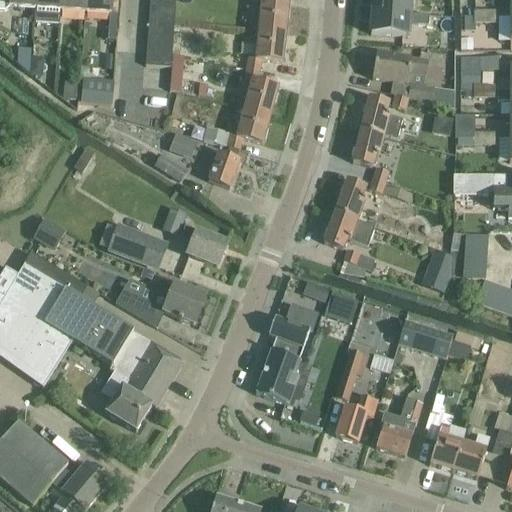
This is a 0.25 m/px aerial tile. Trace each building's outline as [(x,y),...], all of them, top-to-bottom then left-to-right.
[(0,0),(0,11),(5,12),(10,8),(35,10),(35,0),(0,0)] [(60,12),(61,0),(35,0),(35,10),(34,23),(59,25),(60,12)] [(85,14),(86,0),(61,0),(60,12),(85,14)] [(86,0),(85,14),(110,17),(108,41),(115,42),(117,16),(111,15),(112,1),(111,0),(86,0)] [(267,4),(267,0),(253,0),(253,4),(260,4),(258,33),(285,35),(288,6),(267,4)] [(373,0),(372,14),(409,16),(410,0),(373,0)] [(175,20),(176,7),(150,5),(149,18),(175,20)] [(499,11),(486,12),(486,25),(498,25),(499,11)] [(473,25),(474,25),(486,25),(486,12),(473,12),(473,18),(473,25)] [(372,14),(371,36),(407,39),(408,26),(428,28),(429,17),(409,16),(372,14)] [(149,18),(148,32),(174,34),(175,20),(149,18)] [(473,25),(473,18),(464,18),(464,32),(474,32),(474,25),(473,25)] [(20,25),(20,38),(29,38),(30,26),(20,25)] [(174,46),(174,34),(148,32),(147,44),(174,46)] [(247,71),(259,74),(261,63),(282,65),(285,35),(258,33),(256,61),(249,60),(247,71)] [(147,44),(147,56),(173,58),(174,46),(147,44)] [(31,54),(18,54),(18,68),(31,68),(31,54)] [(106,56),(105,70),(112,71),(113,57),(106,56)] [(173,58),(147,56),(146,69),(172,71),(173,58)] [(406,87),(408,74),(425,77),(427,63),(396,59),(376,56),(372,81),(406,87)] [(33,58),(31,77),(42,78),(43,59),(33,58)] [(170,92),(170,94),(175,94),(181,94),(184,59),(173,58),(172,71),(170,92)] [(460,100),(485,100),(485,86),(481,86),(481,74),(506,73),(506,59),(461,59),(461,93),(460,92),(460,100)] [(511,68),(511,69),(510,83),(497,83),(497,86),(497,93),(511,92),(511,68)] [(244,111),(270,117),(278,90),(257,84),(259,74),(247,71),(244,82),(250,84),(244,111)] [(82,81),(80,105),(111,108),(113,84),(82,81)] [(77,102),(78,84),(63,84),(62,101),(77,102)] [(511,116),(511,92),(497,93),(497,86),(485,86),(485,100),(497,100),(497,103),(510,103),(510,117),(511,116)] [(411,87),(408,100),(441,109),(447,110),(454,112),(454,92),(411,87)] [(405,111),(408,100),(395,97),(393,108),(405,111)] [(383,139),(397,142),(402,121),(385,117),(388,106),(369,101),(361,133),(383,139)] [(228,150),(238,152),(239,152),(242,141),(262,147),(270,117),(244,111),(238,139),(231,137),(231,136),(206,129),(202,142),(228,150)] [(486,134),(473,134),(472,127),(455,127),(456,140),(473,139),(473,147),(486,147),(486,134)] [(383,139),(361,133),(352,165),(372,170),(375,158),(378,159),(383,139)] [(486,134),(486,147),(499,147),(498,133),(486,134)] [(175,136),(169,153),(191,161),(198,144),(175,136)] [(85,150),(81,157),(73,170),(82,175),(84,173),(96,181),(107,163),(85,150)] [(208,184),(211,185),(229,191),(240,163),(235,161),(238,152),(228,150),(226,158),(219,155),(208,184)] [(187,174),(161,158),(157,156),(151,166),(154,168),(180,185),(187,174)] [(385,187),(389,175),(376,171),(373,182),(385,187)] [(488,196),(493,196),(493,211),(508,211),(508,220),(511,219),(511,177),(493,178),(453,178),(453,198),(488,198),(488,196)] [(385,187),(373,182),(369,193),(410,206),(413,197),(396,191),(397,191),(385,187)] [(366,191),(346,184),(335,215),(357,223),(365,202),(362,201),(366,191)] [(170,210),(165,223),(182,229),(186,216),(170,210)] [(335,215),(324,245),(343,252),(347,242),(350,243),(357,223),(335,215)] [(66,233),(45,220),(32,240),(54,253),(66,233)] [(169,247),(118,227),(108,253),(159,273),(169,247)] [(187,257),(199,261),(218,269),(227,245),(208,238),(185,229),(180,240),(191,244),(187,257)] [(467,238),(466,253),(489,255),(490,240),(467,238)] [(369,275),(374,262),(348,253),(343,265),(369,275)] [(466,253),(465,267),(487,269),(489,255),(466,253)] [(6,270),(0,279),(0,360),(42,389),(43,390),(44,388),(72,343),(113,368),(110,372),(114,374),(101,395),(113,403),(105,415),(119,424),(136,434),(152,408),(155,410),(183,364),(166,354),(152,345),(152,346),(133,334),(92,309),(80,302),(87,291),(31,256),(18,277),(6,270)] [(465,267),(464,281),(486,283),(487,269),(465,267)] [(428,268),(421,286),(444,295),(450,276),(428,268)] [(179,320),(178,323),(181,324),(182,322),(195,327),(205,299),(174,287),(173,288),(159,282),(148,308),(179,320)] [(476,307),(488,311),(496,289),(483,285),(476,307)] [(316,288),(312,301),(319,303),(325,306),(330,293),(316,288)] [(488,311),(501,315),(508,293),(496,289),(488,311)] [(124,291),(116,306),(138,319),(146,304),(124,291)] [(501,315),(511,319),(511,294),(508,293),(501,315)] [(332,295),(325,317),(350,326),(357,303),(332,295)] [(297,411),(311,373),(302,370),(298,368),(299,362),(309,333),(311,334),(316,320),(298,314),(293,327),(274,320),(268,337),(276,340),(256,397),(297,411)] [(452,338),(405,323),(397,348),(445,363),(452,338)] [(453,345),(479,353),(483,342),(457,333),(453,345)] [(348,404),(356,377),(363,379),(369,360),(351,354),(336,400),(348,404)] [(374,356),(370,370),(390,376),(394,362),(374,356)] [(377,404),(361,399),(356,413),(345,410),(336,439),(358,445),(366,418),(372,420),(377,404)] [(497,405),(490,403),(475,399),(467,426),(478,429),(484,410),(488,412),(495,414),(497,405)] [(407,401),(401,419),(384,414),(380,427),(383,428),(376,451),(405,460),(411,441),(423,406),(407,401)] [(424,435),(434,438),(443,409),(433,406),(424,435)] [(303,412),(300,423),(316,428),(320,417),(303,412)] [(496,444),(511,449),(511,448),(511,435),(508,435),(511,420),(511,418),(499,414),(494,430),(500,432),(496,444)] [(12,431),(0,445),(0,480),(33,508),(52,486),(62,495),(61,495),(65,498),(53,511),(86,511),(109,485),(99,476),(94,472),(86,466),(74,480),(64,472),(68,467),(18,425),(12,431)] [(453,474),(462,445),(438,438),(429,467),(453,474)] [(511,449),(496,444),(492,456),(508,461),(511,449)] [(462,445),(453,474),(477,482),(486,453),(462,445)] [(257,511),(216,499),(211,511),(257,511)]
